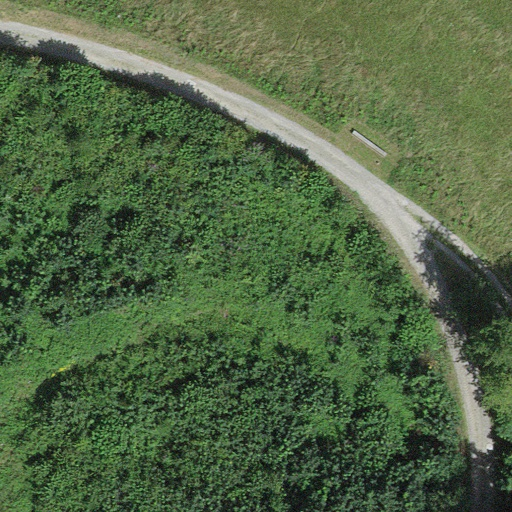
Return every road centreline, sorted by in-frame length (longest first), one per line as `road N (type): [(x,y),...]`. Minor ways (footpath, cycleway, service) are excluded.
road 1 (track): [(470,511),(466,370),(453,302),(395,213),(343,159),(86,45),(0,33)]
road 2 (track): [(343,159),(380,132),(438,176),(511,256)]
